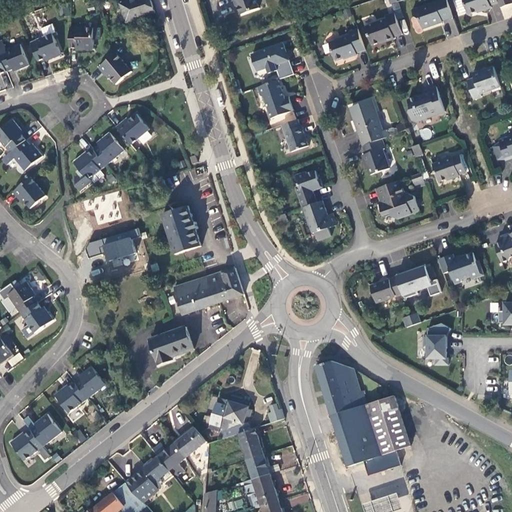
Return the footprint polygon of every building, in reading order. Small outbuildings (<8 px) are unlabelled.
[(134,18),(154,11),(150,0),(125,0),(118,2),(125,24),(135,22),(134,18)] [(231,0),(232,1),(235,0),(240,15),(259,7),(255,0),(231,0)] [(443,20),(453,17),(446,0),(441,0),(412,10),(415,18),(420,20),(423,29),(443,22),(443,20)] [(458,14),(465,12),(461,0),(454,0),(458,14)] [(491,5),(498,2),(497,0),(463,0),(468,13),(471,14),(482,10),(482,11),(492,8),(491,5)] [(402,35),(395,14),(386,17),(387,19),(366,27),(373,46),(385,41),(386,42),(395,39),(394,37),(402,35)] [(453,18),(443,22),(448,38),(459,34),(453,18)] [(44,34),(29,40),(36,59),(48,54),(49,56),(59,52),(52,34),(55,32),(51,22),(40,26),(44,34)] [(93,26),(69,25),(69,46),(81,46),(82,49),(92,49),(93,26)] [(357,54),(365,51),(358,30),(349,33),(350,36),(330,43),(336,62),(348,57),(349,58),(357,55),(357,54)] [(5,48),(2,39),(0,39),(0,58),(5,70),(17,65),(18,67),(28,63),(19,42),(5,48)] [(278,72),(281,80),(296,75),(290,60),(289,61),(286,53),(287,53),(284,44),(253,55),(258,72),(268,69),(270,74),(278,72)] [(131,68),(116,50),(98,65),(104,72),(106,70),(116,81),(131,68)] [(501,87),(494,67),(482,71),(482,70),(473,73),(475,78),(468,81),(474,99),(482,96),(481,94),(501,87)] [(286,98),(280,80),(259,88),(262,96),(265,98),(272,119),(295,111),(289,97),(286,98)] [(446,113),(437,87),(423,92),(424,95),(419,97),(409,100),(412,110),(410,113),(413,120),(416,122),(446,113)] [(359,131),(364,146),(383,139),(390,137),(387,130),(384,131),(373,100),(352,108),(356,120),(357,119),(361,130),(359,131)] [(122,119),(116,124),(131,142),(150,127),(137,111),(124,121),(122,119)] [(0,128),(0,138),(10,151),(26,137),(17,128),(19,126),(13,118),(0,128)] [(301,127),(299,120),(283,126),(292,152),(310,146),(303,127),(301,127)] [(397,126),(399,134),(407,131),(405,124),(397,126)] [(428,127),(419,131),(423,140),(432,136),(428,127)] [(102,139),(92,147),(105,163),(123,148),(109,131),(100,137),(102,139)] [(138,136),(141,143),(152,138),(148,132),(138,136)] [(511,136),(500,141),(500,143),(506,159),(507,161),(511,158),(511,136)] [(34,147),(26,137),(10,151),(2,157),(7,162),(15,157),(24,168),(42,154),(36,146),(34,147)] [(386,149),(383,139),(364,146),(367,154),(363,156),(366,164),(367,164),(371,175),(390,169),(383,150),(386,149)] [(499,160),(506,159),(500,143),(494,147),(499,160)] [(423,154),(420,145),(413,147),(417,157),(423,154)] [(81,153),(73,160),(81,170),(75,176),(76,185),(79,189),(91,179),(88,176),(105,163),(92,147),(82,155),(81,153)] [(461,154),(434,165),(440,182),(452,178),(453,179),(461,176),(461,175),(467,172),(461,154)] [(297,188),(304,208),(305,208),(319,203),(314,192),(324,187),(321,179),(319,179),(316,171),(307,174),(307,172),(297,175),(300,186),(297,188)] [(415,183),(425,180),(422,173),(413,176),(415,183)] [(45,194),(30,175),(12,190),(17,196),(20,194),(30,206),(45,194)] [(406,195),(401,181),(377,189),(382,203),(380,204),(384,216),(391,213),(393,216),(397,219),(420,210),(416,197),(409,193),(406,195)] [(92,212),(95,225),(123,219),(117,192),(83,199),(86,213),(92,212)] [(329,215),(324,201),(319,203),(305,208),(314,233),(337,225),(334,213),(329,215)] [(162,211),(175,250),(200,243),(195,226),(198,225),(195,218),(193,219),(188,202),(162,211)] [(288,221),(286,214),(277,217),(279,224),(288,221)] [(132,238),(140,236),(138,229),(85,243),(89,256),(104,252),(109,269),(138,261),(132,238)] [(511,234),(503,237),(505,241),(497,244),(503,262),(510,260),(510,258),(511,257),(511,234)] [(454,254),(439,259),(444,274),(452,272),(456,284),(462,281),(464,278),(471,276),(471,277),(475,279),(485,274),(480,260),(477,261),(474,253),(462,257),(463,258),(456,260),(454,254)] [(234,265),(206,274),(210,285),(211,284),(217,300),(219,299),(243,291),(234,265)] [(398,277),(404,294),(405,299),(419,294),(418,291),(429,288),(432,297),(443,293),(438,280),(432,282),(426,265),(416,268),(417,270),(411,272),(410,270),(397,275),(398,277)] [(183,312),(217,300),(211,284),(210,285),(206,274),(175,284),(183,312)] [(378,302),(404,294),(398,277),(372,286),(378,302)] [(8,293),(21,312),(38,300),(30,290),(32,289),(26,280),(8,293)] [(45,311),(38,300),(21,312),(34,331),(53,319),(47,310),(45,311)] [(511,303),(503,304),(503,312),(497,312),(497,324),(511,323),(511,303)] [(405,328),(421,321),(417,312),(401,318),(405,328)] [(20,316),(14,320),(20,329),(26,325),(20,316)] [(449,328),(440,323),(426,328),(426,335),(422,335),(422,347),(426,347),(426,358),(433,358),(433,365),(446,365),(446,358),(445,358),(445,352),(442,352),(442,348),(445,348),(445,336),(449,328)] [(185,324),(150,337),(158,362),(172,357),(171,353),(193,346),(185,324)] [(0,358),(2,357),(4,359),(13,353),(0,335),(0,358)] [(19,352),(7,360),(11,366),(23,358),(19,352)] [(397,452),(411,448),(394,397),(368,405),(363,394),(358,395),(350,370),(334,364),(318,368),(349,467),(366,462),(371,476),(401,466),(397,452)] [(85,374),(75,382),(88,397),(106,384),(92,365),(84,371),(85,374)] [(69,411),(88,397),(75,382),(65,389),(63,387),(55,393),(69,411)] [(248,405),(218,395),(208,425),(220,429),(223,428),(227,426),(229,419),(232,420),(233,418),(242,421),(245,413),(249,414),(251,407),(248,406),(248,405)] [(267,411),(270,421),(284,417),(281,406),(277,408),(275,402),(269,404),(270,410),(267,411)] [(41,421),(31,429),(43,445),(61,431),(47,412),(39,418),(41,421)] [(227,426),(223,428),(226,435),(237,432),(245,429),(242,421),(233,418),(232,420),(229,419),(227,426)] [(194,425),(174,441),(185,455),(206,438),(194,425)] [(237,432),(246,459),(262,453),(254,426),(245,429),(237,432)] [(24,459),(43,445),(31,429),(20,436),(19,434),(11,440),(24,459)] [(73,435),(82,442),(87,436),(77,429),(73,435)] [(161,439),(152,446),(158,453),(167,446),(161,439)] [(176,461),(185,455),(174,441),(167,446),(158,453),(169,468),(175,476),(183,470),(176,461)] [(165,471),(169,468),(158,453),(125,479),(143,499),(159,487),(154,480),(159,476),(163,481),(168,477),(165,471)] [(246,459),(252,476),(268,472),(266,465),(262,453),(246,459)] [(278,462),(266,465),(268,472),(279,469),(278,462)] [(242,479),(250,503),(276,496),(268,472),(252,476),(242,479)] [(90,507),(93,511),(111,511),(121,505),(126,511),(134,511),(136,511),(140,507),(146,502),(143,499),(125,479),(90,507)] [(364,511),(390,511),(401,509),(396,493),(362,503),(364,511)] [(250,503),(251,506),(255,505),(277,498),(276,496),(250,503)] [(255,505),(256,507),(278,501),(277,498),(255,505)] [(281,511),(278,501),(256,507),(257,511),(281,511)]
